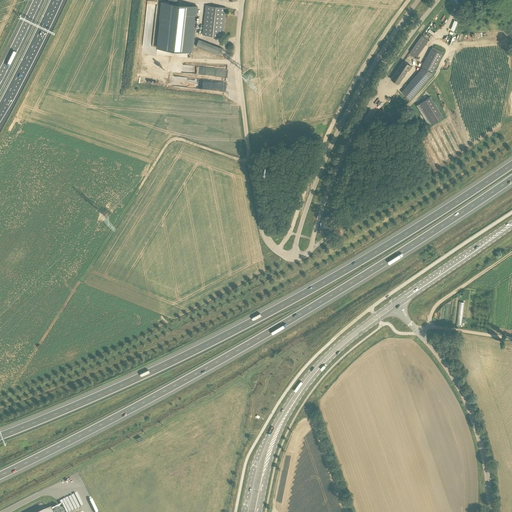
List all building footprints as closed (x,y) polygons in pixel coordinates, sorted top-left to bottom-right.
[(197,6),(162,2),(157,48),(192,52),(197,6)] [(223,37),(226,7),(206,5),(203,35),(223,37)] [(455,19),(450,29),(454,31),(458,21),(455,19)] [(429,39),(422,35),(411,52),(417,56),(429,39)] [(220,55),(223,48),(199,39),(196,46),(220,55)] [(431,47),(421,69),(408,84),(408,85),(403,90),(402,92),(407,96),(413,99),(429,80),(430,79),(433,75),(443,53),(431,47)] [(411,65),(404,61),(392,79),(398,83),(411,65)] [(212,91),(230,91),(231,83),(212,83),(212,91)] [(430,125),(435,122),(443,117),(430,96),(417,105),(430,125)] [(431,134),(427,134),(427,137),(433,145),(436,145),(435,143),(438,141),(439,141),(439,138),(442,137),(442,138),(444,137),(445,138),(447,137),(451,144),(451,151),(457,151),(467,144),(457,128),(453,128),(453,125),(451,122),(451,120),(446,120),(446,124),(442,126),(439,126),(431,132),(431,134)] [(437,163),(448,156),(445,150),(442,152),(444,154),(442,155),(437,145),(433,147),(435,152),(431,155),(433,157),(435,156),(436,159),(435,159),(437,163)]
